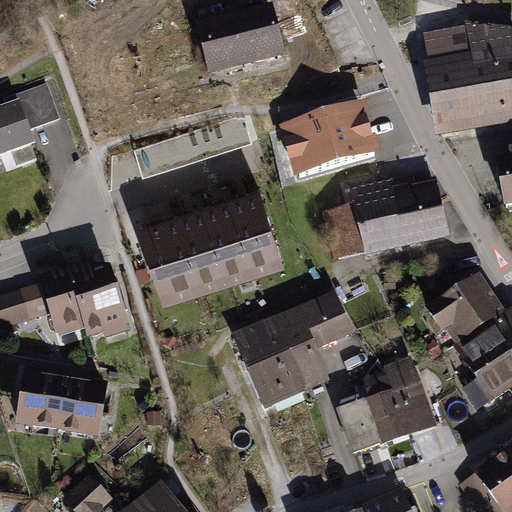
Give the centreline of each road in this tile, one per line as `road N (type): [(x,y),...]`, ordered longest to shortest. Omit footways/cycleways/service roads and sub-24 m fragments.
road 1 (residential): [(359,0),(511,278)]
road 2 (residential): [(302,511),(428,471),(511,431)]
road 3 (residential): [(0,256),(112,212)]
